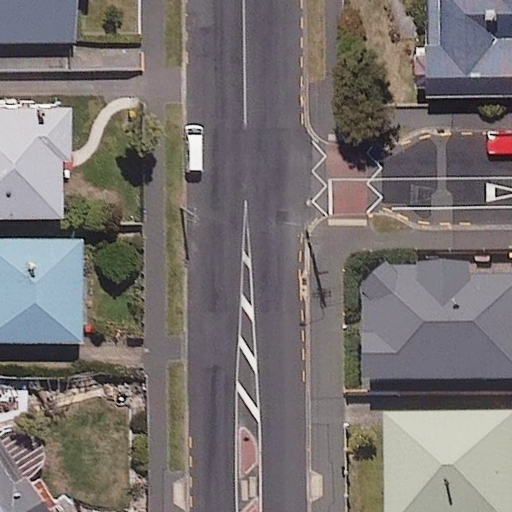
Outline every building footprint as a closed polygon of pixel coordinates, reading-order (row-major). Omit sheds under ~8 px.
[(0,0),(0,45),(76,45),(75,0),(0,0)] [(511,0),(417,0),(418,28),(420,88),(511,86),(511,0)] [(64,99),(0,99),(0,207),(56,207),(56,151),(64,151),(64,99)] [(79,234),(0,233),(0,335),(79,336),(79,234)] [(511,261),(432,263),(432,271),(370,272),(371,386),(511,384),(511,261)] [(0,427),(0,511),(49,511),(23,472),(48,456),(21,414),(0,427)] [(511,511),(511,417),(390,418),(390,511),(511,511)]
